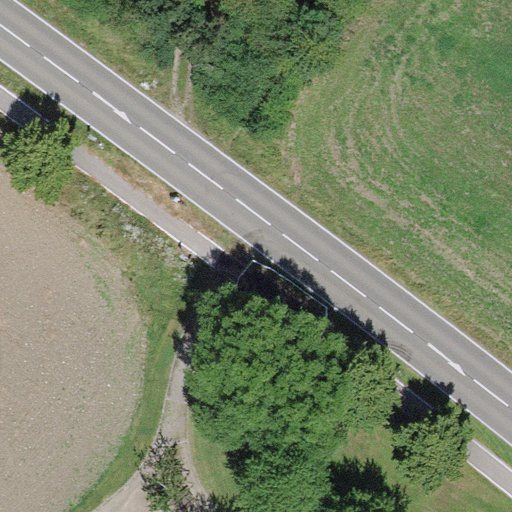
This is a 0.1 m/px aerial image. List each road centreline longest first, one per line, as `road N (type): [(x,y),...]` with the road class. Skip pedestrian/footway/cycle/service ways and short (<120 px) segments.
road 1 (secondary): [(511,409),(0,25)]
road 2 (track): [(195,167),(187,46),(199,0)]
